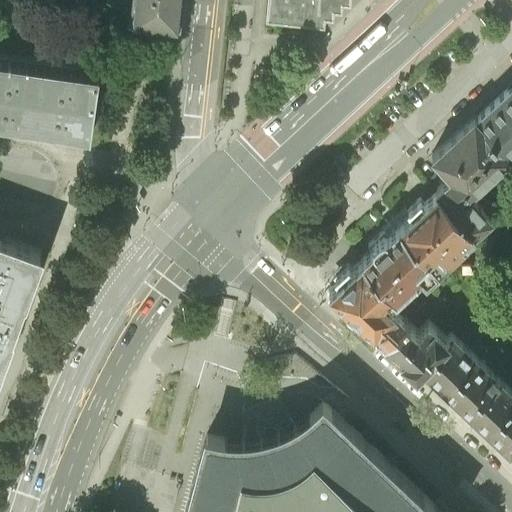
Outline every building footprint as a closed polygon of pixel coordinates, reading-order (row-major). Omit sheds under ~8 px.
[(133,0),(133,5),(138,6),(137,18),(178,22),(179,0),(133,0)] [(267,0),(266,21),(306,24),(311,25),(324,26),(325,18),(332,19),(333,11),(337,12),(342,12),(343,4),(350,4),(350,0),(267,0)] [(41,32),(0,26),(0,41),(38,47),(41,32)] [(0,57),(0,122),(38,128),(89,135),(97,71),(0,57)] [(511,149),(511,83),(475,117),(508,153),(511,149)] [(443,181),(435,188),(470,227),(472,230),(490,214),(468,191),(508,153),(475,117),(473,114),(431,154),(450,174),(443,181)] [(398,222),(436,264),(462,239),(460,236),(470,227),(435,188),(424,199),(420,195),(413,201),(406,207),(410,211),(398,222)] [(372,247),(361,257),(392,290),(394,292),(419,269),(424,275),(436,264),(398,222),(387,233),(383,229),(375,236),(368,243),(372,247)] [(0,370),(44,248),(0,232),(0,370)] [(385,297),(392,290),(361,257),(351,267),(347,263),(333,276),(337,280),(328,289),(383,341),(404,318),(385,297)] [(415,371),(421,365),(447,338),(428,319),(418,330),(404,318),(383,341),(399,356),(415,371)] [(447,338),(421,365),(460,402),(509,448),(511,444),(511,390),(451,333),(447,338)] [(446,511),(417,483),(391,460),(325,397),(322,394),(314,402),(306,409),(296,416),(289,421),(282,424),(276,426),(266,430),(258,432),(250,433),(234,433),(220,432),(203,429),(189,483),(181,511),(446,511)]
